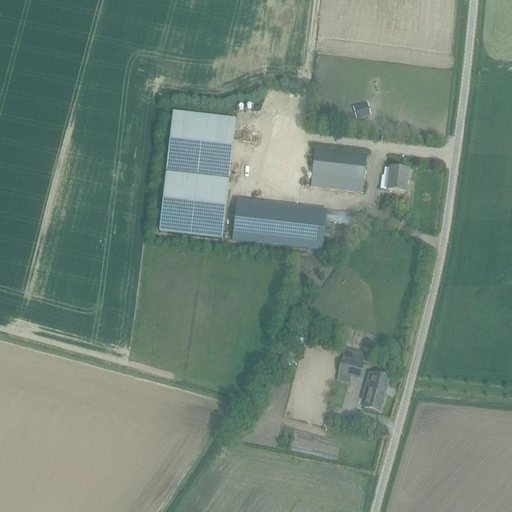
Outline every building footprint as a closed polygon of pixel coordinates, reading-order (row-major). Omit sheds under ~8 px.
[(362,109),(376,105),(375,99),(361,102),(362,109)] [(364,109),(365,116),(379,113),(377,106),(364,109)] [(160,234),(221,241),(235,121),(174,114),(160,234)] [(311,189),(363,194),(366,161),(314,155),(311,189)] [(385,169),(384,177),(389,178),(387,192),(400,194),(405,194),(408,172),(390,169),(385,169)] [(232,242),(322,252),(326,223),(359,227),(361,216),(237,202),(232,242)] [(342,361),(338,374),(360,381),(364,367),(363,366),(366,355),(346,349),(342,361)] [(363,408),(370,410),(380,413),(389,379),(368,374),(361,400),(364,401),(363,408)]
